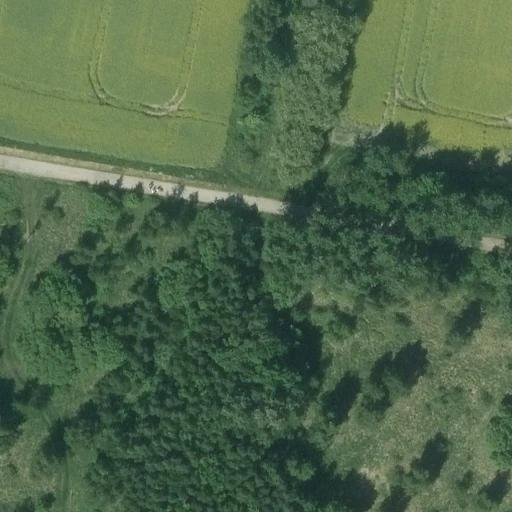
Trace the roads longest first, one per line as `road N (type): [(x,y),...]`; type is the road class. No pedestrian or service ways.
road 1 (track): [(511,251),(0,165)]
road 2 (track): [(243,204),(298,0)]
